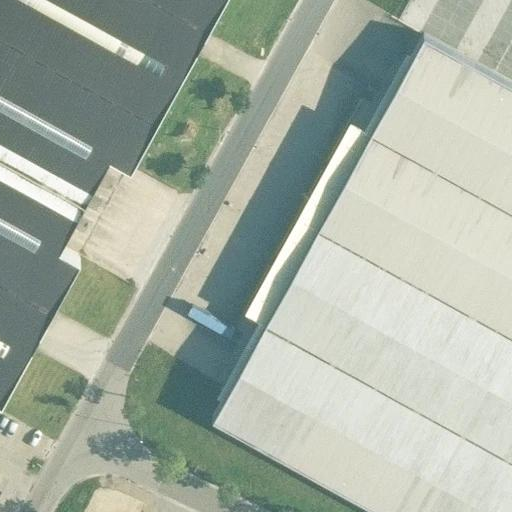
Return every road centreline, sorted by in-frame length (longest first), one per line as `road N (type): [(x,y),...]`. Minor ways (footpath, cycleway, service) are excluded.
road 1 (unclassified): [(318,0),(78,435)]
road 2 (unclassified): [(239,511),(78,435)]
